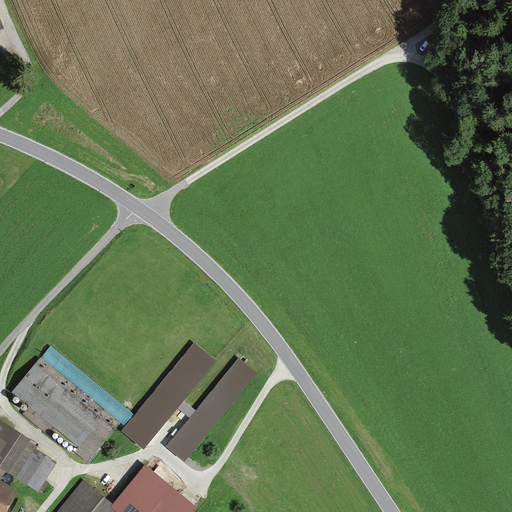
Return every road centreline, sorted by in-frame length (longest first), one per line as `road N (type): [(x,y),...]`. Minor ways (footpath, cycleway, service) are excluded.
road 1 (track): [(138,210),(392,55),(408,56),(438,82),(511,300)]
road 2 (tertiary): [(391,511),(258,319),(138,210)]
road 3 (track): [(38,511),(76,470),(146,453),(194,478),(211,476),(287,360)]
road 4 (residential): [(0,352),(138,210)]
road 5 (track): [(76,470),(2,400),(0,386),(28,320)]
road 6 (tertiary): [(138,210),(66,164),(0,135)]
road 7 (track): [(0,112),(30,70),(0,0)]
